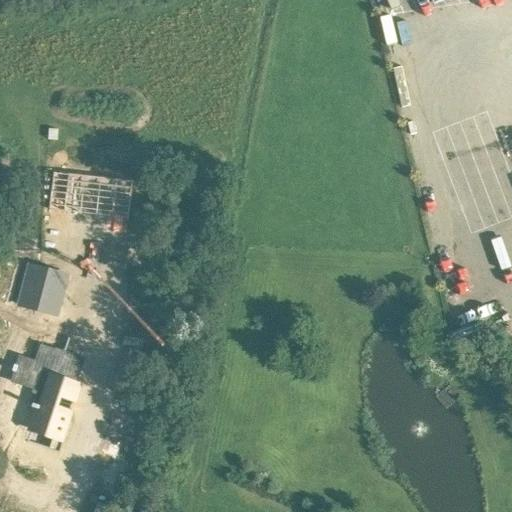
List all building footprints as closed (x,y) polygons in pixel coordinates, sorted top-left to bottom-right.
[(488,0),(390,0),(397,32),(491,12),(488,0)] [(128,218),(132,181),(53,172),(49,210),(128,218)] [(29,266),(19,304),(52,313),(54,308),(59,310),(68,276),(29,266)] [(38,410),(31,428),(60,438),(78,386),(75,385),(56,379),(66,351),(70,339),(69,338),(64,351),(55,348),(55,349),(41,344),(35,361),(31,372),(37,374),(32,389),(38,391),(33,408),(38,410)] [(0,359),(0,393),(14,397),(22,365),(0,359)]
